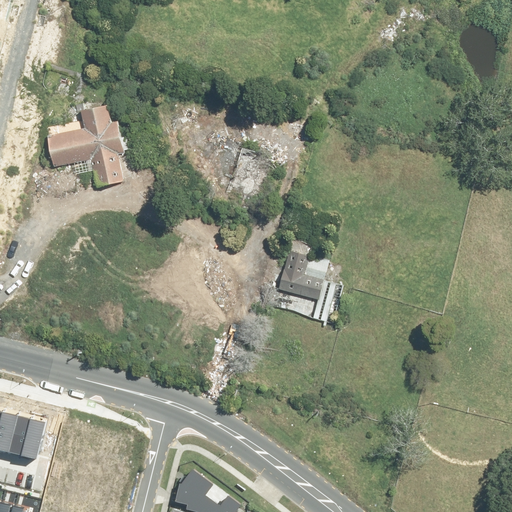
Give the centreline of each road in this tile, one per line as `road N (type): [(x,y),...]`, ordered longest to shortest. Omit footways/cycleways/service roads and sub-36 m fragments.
road 1 (unknown): [(200,417),(248,236),(227,212),(147,177),(89,181),(43,201),(24,241),(8,361)]
road 2 (tertiary): [(168,404),(233,429),(338,511)]
road 3 (tertiary): [(0,358),(168,404)]
